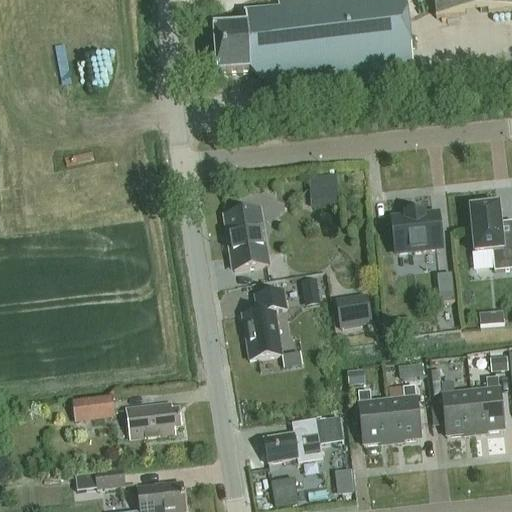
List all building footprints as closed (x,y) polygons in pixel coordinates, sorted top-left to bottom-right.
[(273,97),(413,81),(403,0),(327,0),(279,6),(280,12),(246,16),(247,28),(212,32),(218,79),(249,75),(273,97)] [(511,0),(432,0),(435,21),(511,12),(511,0)] [(311,206),(337,204),(335,180),(309,182),(311,206)] [(498,209),(470,212),(475,257),(492,256),(494,275),(511,273),(511,245),(502,246),(498,209)] [(258,215),(226,220),(235,275),(267,270),(258,215)] [(406,222),(393,224),(396,257),(411,255),(414,258),(424,257),(426,254),(441,252),(437,219),(424,220),(423,217),(406,219),(406,222)] [(437,278),(440,306),(454,305),(451,277),(437,278)] [(317,296),(316,284),(300,286),(302,298),(317,296)] [(339,299),(345,331),(382,324),(376,292),(339,299)] [(274,315),(285,313),(283,296),(253,300),(256,318),(242,320),(249,365),(281,360),(274,315)] [(403,331),(402,331),(393,332),(393,334),(385,334),(386,346),(405,344),(403,331)] [(307,352),(287,356),(290,370),(309,366),(307,352)] [(507,361),(490,363),(492,376),(508,374),(507,361)] [(422,368),(410,369),(412,382),(424,380),(422,368)] [(441,387),(439,374),(430,375),(432,399),(442,398),(446,440),(475,437),(470,395),(453,397),(452,386),(441,387)] [(348,377),(349,391),(365,390),(364,376),(348,377)] [(470,395),(475,437),(503,434),(497,381),(486,382),(487,393),(470,395)] [(391,446),(407,445),(420,443),(414,390),(402,391),(404,402),(387,404),(391,446)] [(370,406),(369,395),(357,396),(363,449),(391,446),(387,404),(370,406)] [(111,399),(71,404),(74,426),(114,421),(111,399)] [(174,430),(181,429),(179,410),(172,411),(171,406),(126,410),(129,442),(175,437),(174,430)] [(267,468),(296,463),(297,468),(322,464),(315,424),(291,428),(293,439),(263,444),(267,468)] [(123,474),(95,478),(96,493),(125,489),(123,474)] [(294,482),(271,486),(275,509),(298,505),(294,482)] [(184,511),(181,489),(136,494),(138,511),(184,511)]
